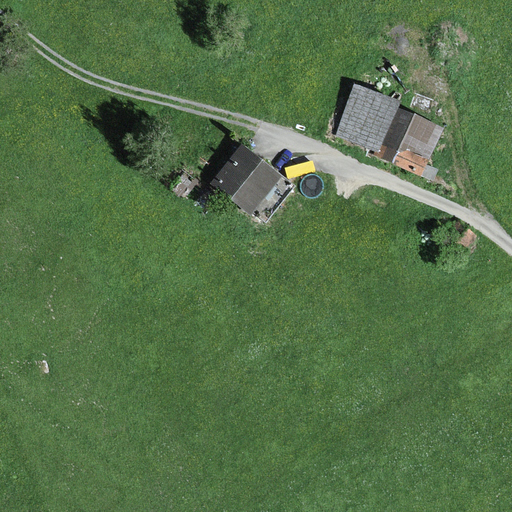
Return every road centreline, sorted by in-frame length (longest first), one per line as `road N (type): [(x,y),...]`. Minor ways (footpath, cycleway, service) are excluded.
road 1 (track): [(511,248),(445,205),(272,133),(107,85),(0,17)]
road 2 (track): [(449,103),(478,221)]
